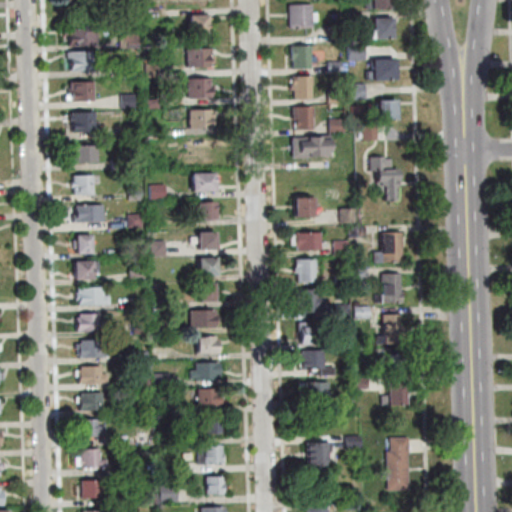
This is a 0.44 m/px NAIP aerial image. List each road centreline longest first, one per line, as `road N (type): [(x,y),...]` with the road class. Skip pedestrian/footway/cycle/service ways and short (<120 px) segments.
road 1 (residential): [(267,511),(248,0)]
road 2 (residential): [(45,511),(29,0)]
road 3 (secondary): [(467,76),(477,511)]
